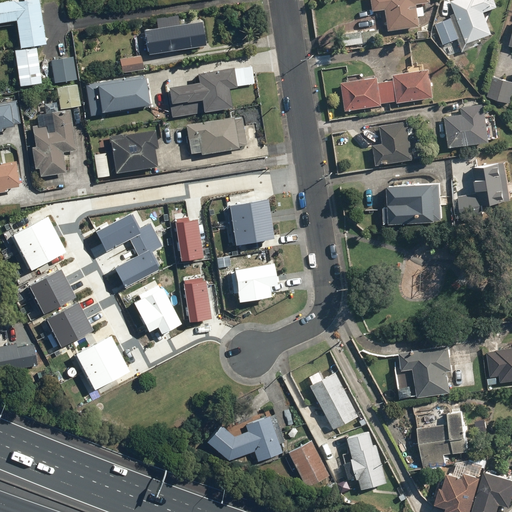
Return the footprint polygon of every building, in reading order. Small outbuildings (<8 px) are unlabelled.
[(46,43),(39,0),(0,0),(0,21),(16,19),(20,47),(46,43)] [(375,0),(376,9),(386,8),(388,29),(422,26),(419,1),(433,0),(375,0)] [(501,7),(498,0),(454,0),(459,15),(437,21),(444,44),(466,37),(467,41),(498,32),(491,10),(501,7)] [(206,47),(203,20),(180,23),(179,16),(157,19),(158,26),(144,27),(148,54),(206,47)] [(74,59),(62,44),(47,55),(54,64),(54,78),(63,78),(63,67),(74,59)] [(37,46),(16,49),(21,86),(42,83),(37,46)] [(143,54),(117,56),(119,72),(145,70),(143,54)] [(511,57),(502,54),(489,95),(511,102),(511,57)] [(199,71),(200,80),(169,85),(174,116),(233,107),(230,87),(255,83),(252,63),(199,71)] [(347,109),(385,105),(384,102),(400,100),(401,103),(430,99),(426,69),(396,73),(397,79),(382,82),(381,75),(344,80),(347,109)] [(100,114),(152,104),(146,74),(95,84),(100,114)] [(0,130),(5,130),(4,126),(20,124),(17,99),(0,101),(0,130)] [(466,111),(446,114),(451,146),(493,139),(487,102),(465,105),(466,111)] [(48,122),(33,124),(36,144),(31,145),(34,169),(39,168),(39,175),(65,171),(63,150),(76,148),(72,117),(64,118),(63,110),(52,111),(54,129),(49,130),(48,122)] [(243,116),(187,123),(190,154),(240,148),(239,143),(246,142),(243,116)] [(411,119),(382,123),(384,141),(376,142),(379,163),(416,158),(411,119)] [(156,131),(110,137),(114,173),(157,167),(154,145),(158,145),(156,131)] [(0,188),(21,185),(17,159),(0,161),(0,188)] [(501,194),(511,194),(511,179),(511,164),(477,164),(477,192),(461,192),(461,218),(485,218),(485,204),(501,204),(501,194)] [(443,183),(391,184),(392,205),(384,205),(384,223),(443,222),(443,183)] [(227,244),(278,235),(270,194),(219,203),(227,244)] [(98,251),(136,232),(125,209),(86,228),(98,251)] [(25,267),(63,250),(45,210),(7,227),(25,267)] [(202,256),(194,214),(169,219),(177,261),(202,256)] [(117,286),(155,267),(144,244),(106,263),(117,286)] [(275,255),(227,263),(233,299),(273,293),(272,282),(279,281),(275,255)] [(51,344),(91,325),(61,261),(21,280),(51,344)] [(214,314),(206,273),(181,277),(189,319),(214,314)] [(158,331),(181,320),(162,280),(127,296),(142,328),(154,323),(158,331)] [(86,387),(125,369),(107,329),(68,346),(86,387)] [(0,369),(38,363),(35,343),(18,346),(18,343),(8,344),(7,332),(0,332),(0,369)] [(511,347),(490,350),(492,375),(502,374),(503,379),(511,377),(511,347)] [(454,391),(454,352),(437,352),(437,348),(402,348),(402,368),(416,368),(416,382),(419,382),(419,395),(440,395),(440,391),(454,391)] [(340,370),(314,384),(336,428),(363,414),(340,370)] [(450,423),(420,426),(425,469),(448,466),(446,453),(473,450),(468,409),(449,411),(450,423)] [(219,418),(202,435),(228,457),(253,450),(256,461),(283,453),(272,414),(245,422),(248,433),(233,432),(219,418)] [(372,429),(351,436),(357,454),(354,455),(365,488),(391,479),(379,443),(377,444),(372,429)] [(310,438),(288,450),(306,485),(329,472),(310,438)] [(449,511),(472,511),(485,473),(459,465),(457,471),(452,469),(446,486),(444,485),(438,503),(449,507),(448,511),(449,511)] [(511,475),(488,468),(474,511),(499,511),(503,499),(511,501),(511,475)]
